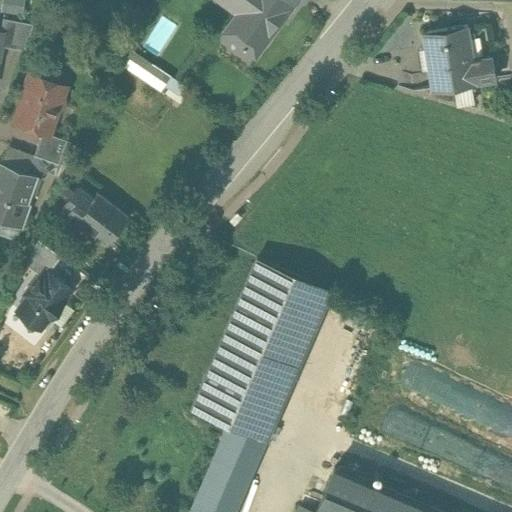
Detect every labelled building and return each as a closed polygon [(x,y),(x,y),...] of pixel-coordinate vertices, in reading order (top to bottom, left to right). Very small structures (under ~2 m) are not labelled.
[(2,0),(2,9),(24,11),(24,0),(2,0)] [(221,0),(248,19),(249,20),(263,0),(221,0)] [(263,0),(249,20),(248,19),(233,39),(244,46),(243,48),(245,49),(246,48),(252,53),(261,40),(265,43),(274,30),(272,29),(283,14),(285,15),(291,7),(290,7),(294,0),(263,0)] [(34,22),(4,17),(1,30),(2,30),(0,38),(0,44),(25,49),(34,22)] [(468,24),(423,31),(432,89),(495,79),(491,55),(479,57),(479,55),(473,56),(468,24)] [(125,67),(163,88),(172,71),(134,50),(125,67)] [(46,77),(30,72),(25,86),(27,87),(15,122),(43,132),(48,134),(49,133),(57,109),(62,107),(64,101),(62,96),(66,84),(63,83),(60,79),(51,75),(46,77)] [(67,140),(49,133),(48,134),(43,132),(35,154),(59,163),(67,140)] [(59,163),(35,154),(31,166),(55,174),(59,163)] [(37,176),(0,162),(0,217),(22,226),(30,204),(28,203),(37,176)] [(93,198),(77,186),(63,205),(79,218),(78,218),(109,242),(129,214),(99,191),(93,198)] [(239,213),(228,224),(233,228),(244,217),(239,213)] [(61,256),(39,239),(26,264),(40,274),(45,268),(49,272),(61,256)] [(230,420),(267,436),(334,284),(260,252),(232,316),(193,404),(230,420)] [(49,272),(45,268),(40,274),(26,293),(28,296),(18,310),(24,314),(25,324),(35,323),(41,328),(50,317),(51,318),(64,301),(63,300),(71,289),(49,272)] [(230,420),(190,511),(233,511),(267,436),(230,420)] [(450,511),(335,463),(314,511),(450,511)]
